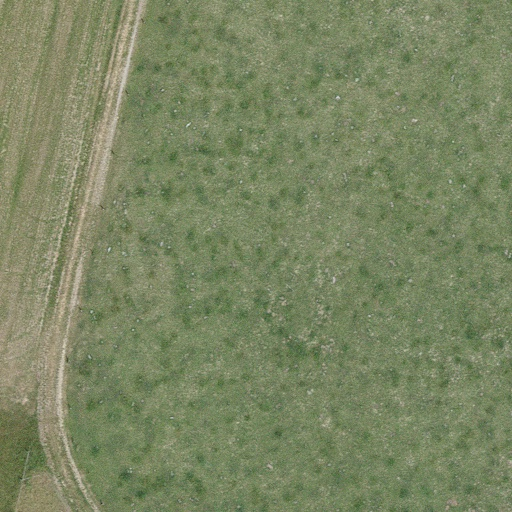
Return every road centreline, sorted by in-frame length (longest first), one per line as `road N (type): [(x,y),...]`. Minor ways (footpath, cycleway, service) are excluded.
road 1 (track): [(53,390),(134,0)]
road 2 (track): [(53,390),(57,447),(91,511)]
